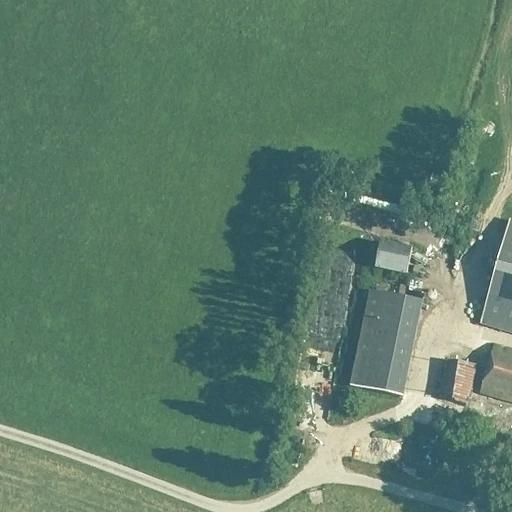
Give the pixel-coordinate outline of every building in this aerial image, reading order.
[(511,225),(509,224),(480,323),(511,332),(511,225)] [(375,269),(406,276),(412,249),(380,242),(375,269)] [(401,399),(421,303),(370,292),(350,388),(401,399)] [(511,352),(493,347),(480,394),(511,402),(511,352)] [(436,397),(466,406),(475,368),(446,359),(436,397)] [(403,469),(424,474),(429,453),(408,448),(403,469)]
